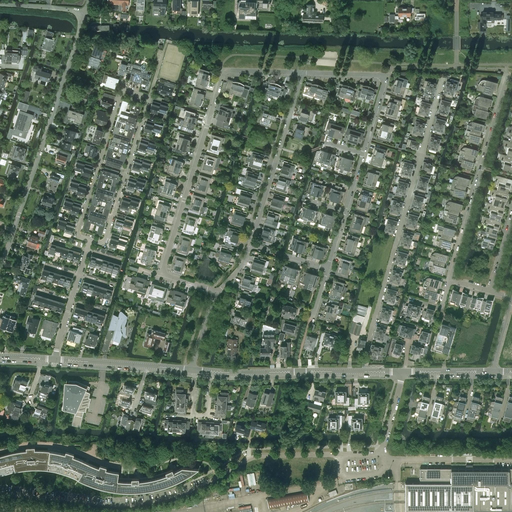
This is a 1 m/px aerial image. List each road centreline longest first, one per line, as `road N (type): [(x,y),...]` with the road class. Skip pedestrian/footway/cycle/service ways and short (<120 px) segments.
road 1 (unclassified): [(0,494),(134,505),(189,491),(253,457),(378,455),(403,371)]
road 2 (residential): [(366,370),(443,79)]
road 3 (residential): [(160,274),(223,71),(303,72)]
road 4 (residential): [(0,270),(78,34)]
road 5 (residential): [(449,280),(511,76)]
road 6 (residential): [(149,96),(120,93),(77,232),(89,238)]
road 7 (residential): [(250,244),(303,72)]
road 8 (residential): [(89,238),(104,240),(149,96)]
road 9 (unclassified): [(211,371),(366,370)]
